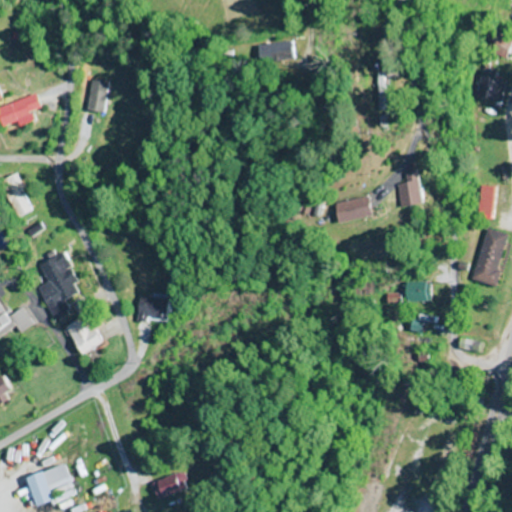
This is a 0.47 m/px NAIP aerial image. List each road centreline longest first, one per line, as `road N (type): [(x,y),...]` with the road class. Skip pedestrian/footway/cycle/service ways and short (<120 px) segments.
road 1 (residential): [(0,447),(113,383),(132,358),(114,296),(60,187),(80,0)]
road 2 (residential): [(501,383),(474,366),(456,337),(454,223),(411,79),(405,0)]
road 3 (secondary): [(466,511),(511,341)]
